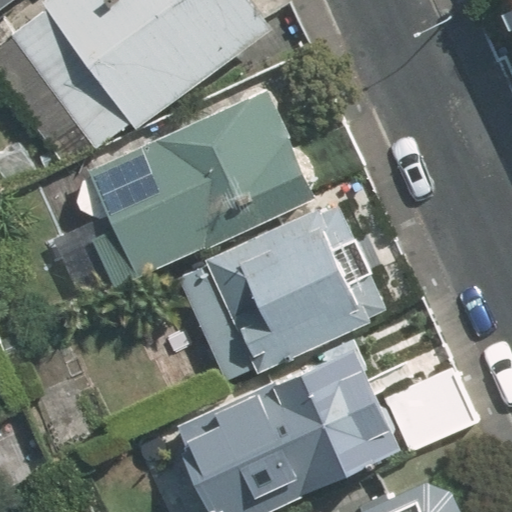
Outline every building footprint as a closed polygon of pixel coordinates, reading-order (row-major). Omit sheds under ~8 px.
[(141,118),(277,14),(266,0),(50,0),(54,4),(0,44),(0,75),(67,164),(136,112),(141,118)] [(302,149),(273,88),(97,169),(122,224),(97,236),(117,277),(142,266),(145,274),(321,192),(319,186),(353,171),(337,134),(302,149)] [(333,210),(330,203),(212,257),(214,263),(182,277),(229,377),(260,363),(262,366),(380,313),(378,307),(391,302),(346,205),(333,210)] [(358,338),(201,412),(247,511),(248,511),(405,437),(358,338)] [(423,434),(471,413),(449,363),(402,385),(423,434)] [(80,372),(18,402),(48,462),(109,431),(80,372)] [(0,493),(42,466),(8,413),(0,418),(0,493)] [(467,511),(468,510),(467,506),(465,501),(461,498),(459,494),(454,492),(450,489),(446,489),(441,488),(436,489),(435,489),(430,480),(362,511),(467,511)]
